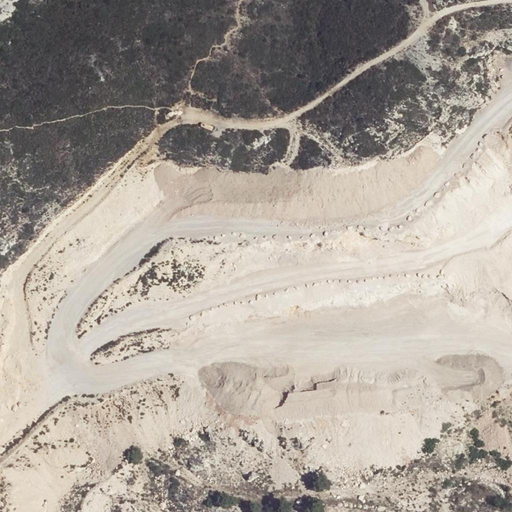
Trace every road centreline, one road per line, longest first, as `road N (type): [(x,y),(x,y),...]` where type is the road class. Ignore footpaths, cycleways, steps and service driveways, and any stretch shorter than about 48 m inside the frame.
road 1 (track): [(178,121),(144,143),(49,235),(19,283),(23,301),(110,274),(180,267),(205,286),(213,363),(240,398),(291,409),(405,377),(433,380),(426,399),(402,404),(362,442),(345,467),(350,490),(463,473),(511,479)]
road 2 (track): [(178,121),(251,127),(302,110),(417,33),(429,16)]
road 3 (track): [(350,490),(268,498),(216,486),(157,445)]
